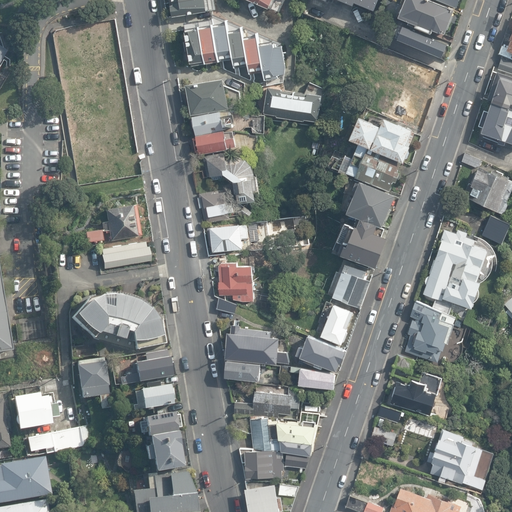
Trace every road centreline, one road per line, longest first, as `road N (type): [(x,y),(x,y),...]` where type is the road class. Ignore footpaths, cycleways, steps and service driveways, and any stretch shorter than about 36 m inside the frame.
road 1 (residential): [(318,511),(495,0)]
road 2 (unclassified): [(136,0),(225,511)]
